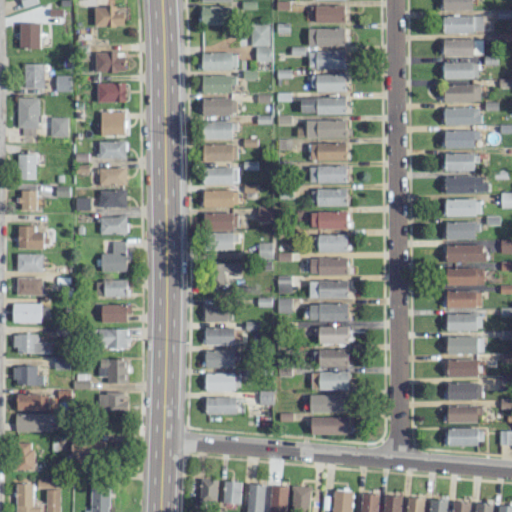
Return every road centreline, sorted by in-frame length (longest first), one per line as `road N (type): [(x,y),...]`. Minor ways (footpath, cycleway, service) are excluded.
road 1 (secondary): [(159,0),(158,511)]
road 2 (residential): [(392,0),(399,459)]
road 3 (residential): [(511,469),(161,439)]
